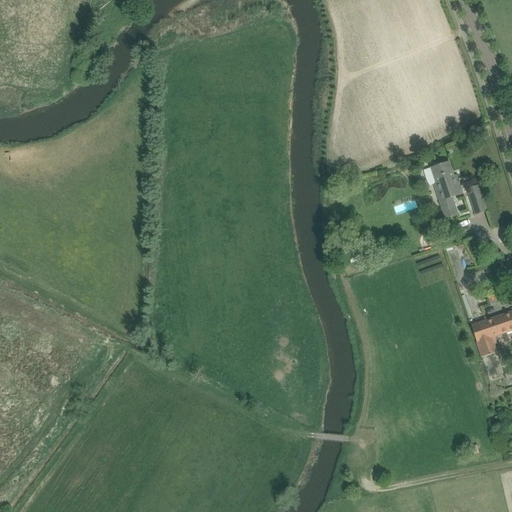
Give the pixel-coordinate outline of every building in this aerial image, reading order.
[(440,165),(431,168),(439,192),(437,193),(445,218),(448,217),(458,214),(452,198),(463,194),(457,177),(454,177),(449,162),(440,165)] [(479,186),(467,189),(476,215),(487,211),(479,186)] [(356,239),(344,243),(349,257),(361,254),(356,239)] [(511,312),(508,313),(472,326),(482,358),(497,353),(492,337),(511,330),(511,312)] [(469,455),(479,452),(476,444),(467,447),(469,455)]
